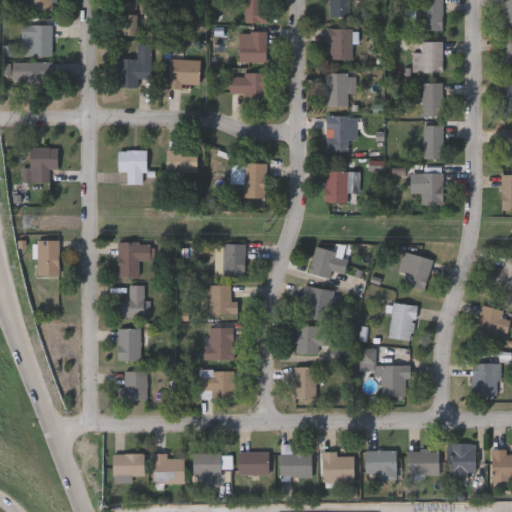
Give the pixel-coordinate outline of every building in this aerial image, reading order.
[(28,0),(28,12),(58,12),(58,0),(28,0)] [(138,0),(138,33),(120,33),(120,0),(138,0)] [(244,0),(266,0),(266,21),(244,21),(244,0)] [(350,0),(350,14),(327,14),(327,0),(350,0)] [(422,27),(422,0),(442,0),(442,27),(422,27)] [(511,0),(511,25),(501,25),(501,0),(511,0)] [(21,36),(21,22),(52,22),(52,53),(29,53),(29,36),(21,36)] [(326,56),(326,25),(352,25),(352,56),(326,56)] [(267,29),(267,60),(239,60),(239,40),(249,40),(249,29),(267,29)] [(511,69),(500,69),(500,35),(511,35),(511,69)] [(411,50),(421,50),(421,38),(442,38),(442,70),(411,70),(411,50)] [(152,43),(151,76),(139,76),(139,85),(116,84),(117,56),(137,56),(137,42),(152,43)] [(168,83),(168,56),(199,57),(198,83),(168,83)] [(45,60),(45,81),(10,81),(10,60),(45,60)] [(347,103),(326,103),(326,70),(347,70),(347,103)] [(229,71),(266,71),(266,93),(229,93),(229,71)] [(422,113),(422,80),(441,80),(441,113),(422,113)] [(511,114),(501,114),(501,81),(511,81),(511,114)] [(326,149),(326,112),(350,112),(350,149),(326,149)] [(440,155),(422,155),(422,122),(440,122),(440,155)] [(511,126),(511,160),(509,160),(509,140),(502,140),(502,126),(511,126)] [(32,145),(57,145),(57,166),(48,166),(48,180),(32,180),(32,145)] [(145,147),(145,181),(127,181),(127,169),(117,169),(117,147),(145,147)] [(196,170),(166,169),(166,147),(197,147),(196,170)] [(243,182),(230,182),(230,161),(265,161),(265,195),(243,195),(243,182)] [(347,200),(325,200),(325,168),(347,168),(347,200)] [(442,170),(442,202),(421,202),(421,170),(442,170)] [(511,171),(511,208),(500,208),(500,171),(511,171)] [(59,273),(37,273),(37,238),(59,238),(59,273)] [(117,273),(117,239),(152,239),(152,257),(139,257),(139,273),(117,273)] [(245,241),(245,272),(215,272),(215,241),(245,241)] [(343,272),(331,268),(329,276),(308,269),(315,244),(349,254),(343,272)] [(424,288),(405,282),(408,273),(397,270),(403,249),(432,258),(424,288)] [(491,264),(503,266),(506,255),(511,256),(511,288),(487,282),(491,264)] [(144,314),(117,314),(117,295),(128,295),(128,282),(144,282),(144,314)] [(237,298),(237,311),(207,311),(207,282),(230,282),(230,298),(237,298)] [(299,313),(304,283),(334,288),(328,319),(299,313)] [(409,339),(386,333),(394,300),(417,305),(409,339)] [(473,334),(482,303),(511,311),(506,331),(497,328),(494,340),(473,334)] [(330,323),(330,342),(317,342),(317,350),(295,350),(295,323),(330,323)] [(141,358),(117,358),(117,325),(141,325),(141,358)] [(232,325),(232,357),(202,357),(202,343),(208,343),(208,325),(232,325)] [(380,393),(380,375),(373,375),(373,368),(358,368),(358,345),(375,345),(375,362),(408,362),(408,393),(380,393)] [(471,392),(471,360),(499,360),(499,392),(471,392)] [(293,395),(293,364),(315,364),(315,395),(293,395)] [(147,397),(123,397),(123,368),(147,368),(147,397)] [(200,369),(234,369),(234,396),(200,396),(200,369)] [(475,440),(475,470),(466,470),(466,482),(447,482),(447,440),(475,440)] [(311,474),(279,474),(279,442),(291,442),(291,451),(311,451),(311,474)] [(395,471),(364,471),(364,447),(395,447),(395,471)] [(438,472),(407,472),(407,447),(438,447),(438,472)] [(268,449),(268,472),(237,472),(237,449),(268,449)] [(337,449),(337,453),(353,453),(353,478),(322,478),(322,449),(337,449)] [(511,449),(511,477),(491,477),(491,449),(511,449)] [(144,473),(112,473),(112,451),(144,451),(144,473)] [(231,465),(221,465),(221,472),(212,472),(212,480),(193,480),(193,451),(231,451),(231,465)] [(152,453),(183,453),(183,481),(152,481),(152,453)]
